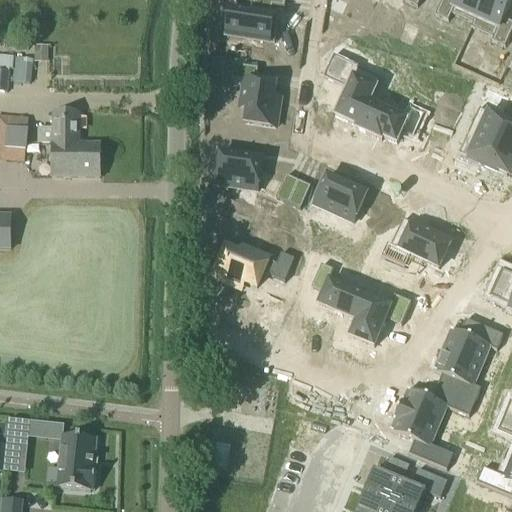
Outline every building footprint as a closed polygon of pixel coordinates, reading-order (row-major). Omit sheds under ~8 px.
[(246,0),(246,6),(253,7),(273,10),(285,12),(286,0),(246,0)] [(407,0),(405,5),(417,11),(422,0),(407,0)] [(454,0),(443,0),(435,19),(448,25),(451,17),(473,27),(485,0),(458,0),(458,2),(454,0)] [(473,27),(471,31),(493,41),(491,45),(505,51),(511,34),(511,26),(503,22),(511,2),(511,0),(485,0),(473,27)] [(231,13),(227,39),(274,46),(278,20),(271,19),(273,10),(253,7),(251,16),(231,13)] [(48,48),(34,48),(34,65),(48,65),(48,48)] [(10,75),(9,75),(9,72),(13,72),(14,59),(0,57),(0,94),(8,96),(10,75)] [(334,59),(323,82),(347,93),(335,120),(357,130),(358,131),(375,93),(376,93),(380,83),(358,73),(359,70),(334,59)] [(14,60),(13,72),(12,84),(31,86),(34,62),(14,60)] [(233,68),(231,83),(244,85),(240,112),(247,113),(245,127),(276,132),(278,115),(271,114),(273,102),(275,88),(256,85),(258,72),(233,68)] [(479,114),(469,135),(511,154),(511,127),(510,127),(511,126),(502,122),(502,123),(500,122),(510,101),(487,91),(477,113),(479,114)] [(357,130),(356,133),(382,145),(383,142),(396,148),(402,136),(413,142),(424,118),(411,113),(412,110),(376,93),(375,93),(358,131),(357,130)] [(38,147),(51,147),(80,147),(80,116),(51,116),(51,131),(38,131),(38,147)] [(0,118),(0,140),(26,143),(29,122),(0,118)] [(457,156),(451,169),(474,179),(480,168),(481,168),(481,169),(490,172),(507,180),(511,167),(511,154),(469,135),(459,157),(457,156)] [(0,140),(0,161),(24,165),(26,143),(0,140)] [(51,147),(51,181),(99,181),(99,147),(80,147),(51,147)] [(215,185),(214,188),(220,189),(228,191),(257,195),(262,164),(219,158),(215,181),(215,185)] [(286,179),(276,202),(288,208),(298,185),(286,179)] [(327,181),(314,209),(353,227),(366,199),(327,181)] [(298,185),(288,208),(300,214),(311,191),(298,185)] [(0,252),(11,252),(11,220),(0,220),(0,252)] [(388,248),(382,261),(404,271),(410,260),(424,266),(438,273),(449,252),(450,249),(452,245),(447,243),(439,239),(413,226),(412,228),(403,223),(391,249),(388,248)] [(226,252),(214,281),(230,288),(233,281),(244,286),(257,291),(263,275),(272,279),(271,281),(285,286),(294,263),(281,257),(277,268),(267,264),(268,262),(242,251),(240,258),(226,252)] [(321,269),(312,292),(323,297),(318,309),(356,325),(358,326),(369,297),(346,287),(344,292),(329,285),(334,274),(321,269)] [(511,282),(501,277),(489,304),(508,313),(507,315),(511,316),(511,282)] [(356,325),(350,341),(374,351),(386,323),(401,330),(411,307),(394,299),(391,306),(369,297),(358,326),(356,325)] [(451,334),(442,354),(482,371),(490,352),(497,355),(503,340),(465,324),(460,337),(456,336),(451,334)] [(442,354),(434,375),(438,377),(442,379),(437,391),(475,407),(481,393),(474,390),(482,371),(442,354)] [(403,403),(398,414),(439,431),(447,412),(469,421),(475,407),(437,391),(432,403),(423,400),(408,393),(403,404),(403,403)] [(395,425),(390,435),(406,442),(414,445),(409,458),(409,459),(446,474),(453,459),(431,450),(439,431),(398,414),(394,424),(395,425)] [(511,422),(505,420),(499,434),(511,439),(511,422)] [(25,424),(9,423),(6,455),(21,456),(25,424)] [(46,426),(44,440),(63,442),(57,491),(90,494),(90,493),(94,493),(96,471),(93,470),(96,443),(63,439),(64,428),(46,426)] [(217,453),(214,470),(225,472),(228,455),(229,450),(218,448),(217,453)] [(390,462),(383,478),(399,485),(403,486),(409,470),(390,462)] [(483,472),(476,487),(511,501),(511,463),(505,481),(483,472)] [(418,473),(411,489),(425,495),(424,496),(440,502),(447,485),(418,473)] [(374,474),(365,495),(391,505),(399,485),(383,478),(374,474)] [(399,485),(391,505),(407,511),(417,511),(424,496),(425,495),(411,489),(403,486),(399,485)] [(365,495),(358,511),(387,511),(391,505),(365,495)]
